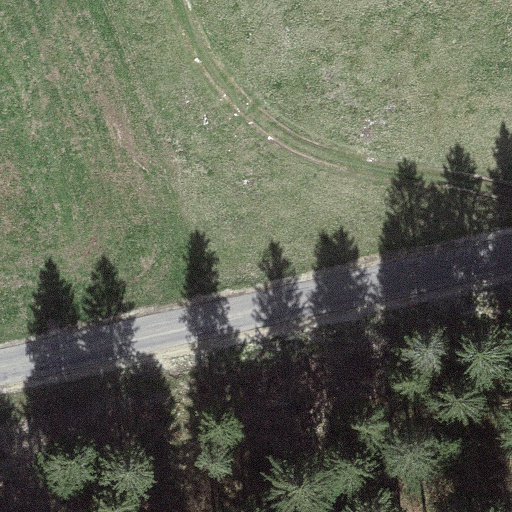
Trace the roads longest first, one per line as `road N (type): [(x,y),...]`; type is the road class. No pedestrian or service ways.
road 1 (unclassified): [(511,250),(0,366)]
road 2 (track): [(511,196),(320,158),(226,91),(180,0)]
